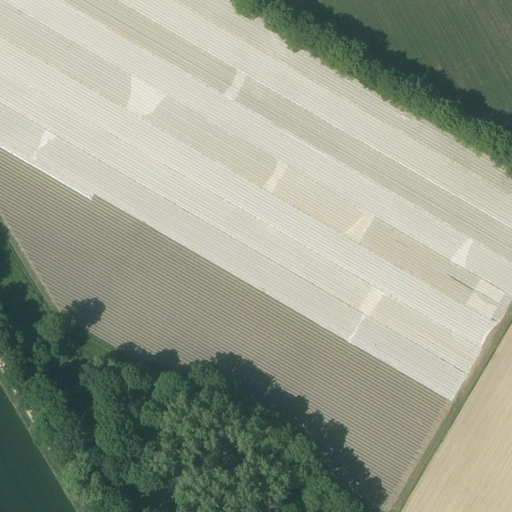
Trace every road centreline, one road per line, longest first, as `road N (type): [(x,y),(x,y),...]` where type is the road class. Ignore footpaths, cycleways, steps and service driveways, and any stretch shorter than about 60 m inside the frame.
road 1 (track): [(253,0),(511,152)]
road 2 (track): [(84,511),(0,362)]
